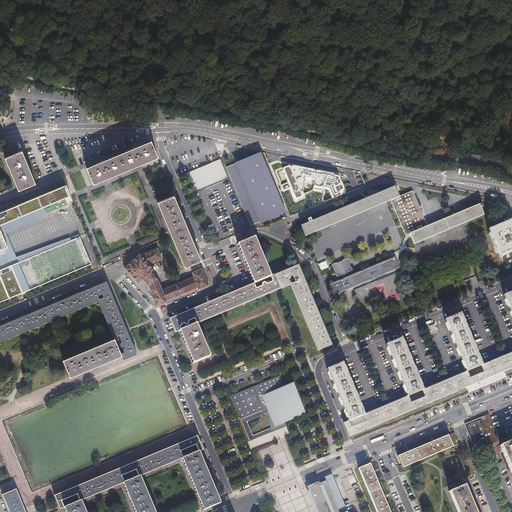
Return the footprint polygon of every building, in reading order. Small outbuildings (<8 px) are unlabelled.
[(86,166),(85,167),(92,184),(93,183),(95,182),(96,182),(98,181),(99,181),(102,180),(102,179),(105,178),(106,178),(108,177),(109,177),(111,176),(112,175),(114,174),(115,174),(118,173),(121,172),(121,171),(124,170),(125,170),(127,169),(128,169),(130,168),(131,167),(133,166),(134,166),(137,165),(140,164),(140,163),(143,162),(144,162),(146,161),(147,161),(149,160),(150,159),(152,159),(153,158),(157,157),(150,140),(149,140),(146,142),(145,142),(144,143),(143,143),(142,143),(140,144),(139,145),(137,145),(136,146),(135,146),(133,147),(132,147),(131,148),(130,148),(129,149),(127,150),(126,150),(125,150),(124,151),(123,151),(121,152),(120,152),(118,153),(117,154),(115,155),(114,155),(112,156),(111,156),(109,157),(108,157),(107,158),(105,159),(104,159),(102,160),(101,160),(99,161),(98,162),(95,163),(93,164),(92,164),(89,165),(88,166),(86,166)] [(17,189),(18,190),(35,183),(35,182),(34,180),(33,179),(32,177),(32,176),(31,173),(30,170),(29,170),(28,167),(28,166),(27,164),(27,163),(26,161),(25,160),(24,158),(24,157),(23,154),(22,151),(21,150),(4,157),(4,158),(5,161),(6,161),(7,164),(7,165),(8,167),(8,168),(9,170),(10,171),(11,173),(11,174),(12,176),(12,177),(13,180),(14,181),(15,183),(15,184),(16,186),(16,187),(17,189)] [(261,152),(227,166),(250,224),(284,210),(282,204),(268,170),(261,152)] [(221,160),(185,171),(191,191),(227,180),(221,160)] [(371,195),(300,224),(304,235),(386,202),(391,200),(401,225),(402,226),(406,235),(410,234),(411,236),(414,244),(482,215),(477,205),(462,211),(461,209),(466,207),(464,204),(454,208),(456,211),(457,211),(458,213),(427,226),(412,190),(398,196),(394,185),(375,193),(374,191),(379,189),(377,185),(367,189),(368,193),(370,193),(371,195)] [(6,234),(47,214),(44,208),(45,207),(70,197),(65,186),(0,212),(0,302),(9,298),(31,289),(91,264),(79,237),(71,241),(69,237),(16,257),(6,234)] [(173,195),(156,202),(157,203),(158,206),(158,207),(159,209),(160,210),(161,212),(161,213),(162,215),(162,216),(163,218),(164,219),(164,221),(165,222),(166,225),(167,228),(168,229),(168,231),(169,232),(170,234),(170,235),(171,237),(171,238),(172,240),(173,241),(174,244),(175,247),(175,248),(176,250),(177,251),(178,253),(178,254),(179,256),(179,257),(180,259),(181,260),(182,262),(182,263),(183,266),(183,267),(200,260),(200,259),(198,256),(198,255),(197,253),(197,252),(197,251),(196,250),(196,249),(195,247),(194,246),(193,244),(193,243),(192,241),(192,240),(191,239),(191,237),(190,236),(189,234),(189,233),(188,231),(188,230),(187,228),(186,227),(185,225),(185,224),(184,222),(184,221),(183,219),(182,218),(182,217),(182,215),(181,215),(180,212),(179,209),(179,208),(178,206),(177,205),(176,203),(176,202),(175,200),(175,199),(173,196),(173,195)] [(490,230),(500,256),(511,250),(511,226),(510,222),(490,230)] [(255,238),(255,237),(237,244),(237,245),(238,248),(239,249),(240,251),(240,252),(241,254),(241,255),(242,255),(242,257),(243,258),(243,260),(244,261),(245,264),(245,265),(246,267),(247,268),(247,270),(248,270),(248,271),(249,273),(249,274),(250,276),(250,277),(251,279),(252,280),(253,282),(253,284),(271,276),(270,275),(269,273),(269,272),(268,269),(267,267),(267,266),(266,264),(265,263),(264,261),(264,260),(263,258),(263,257),(262,254),(261,254),(260,251),(260,250),(259,248),(259,247),(258,245),(257,244),(257,242),(256,241),(255,238)] [(138,254),(124,267),(138,283),(142,280),(149,289),(152,295),(151,296),(156,306),(166,302),(165,300),(197,287),(198,289),(207,285),(201,269),(191,273),(193,277),(161,290),(157,282),(150,273),(153,270),(149,265),(162,259),(159,253),(157,248),(140,255),(138,254)] [(344,278),(329,285),(333,295),(337,294),(399,268),(395,257),(350,276),(344,278)] [(348,258),(333,265),(338,277),(343,275),(344,278),(350,276),(348,272),(353,271),(348,258)] [(284,271),(274,275),(280,289),(290,285),(317,351),(331,345),(327,334),(321,320),(314,305),(309,291),(303,278),(298,265),(287,270),(284,271)] [(280,289),(274,275),(271,276),(253,284),(251,284),(239,290),(226,295),(214,300),(199,306),(169,318),(175,332),(179,331),(196,323),(280,289)] [(0,340),(98,300),(114,338),(121,355),(123,359),(136,353),(121,318),(114,301),(106,281),(101,283),(81,291),(58,301),(46,306),(33,312),(16,318),(0,325),(0,340)] [(511,290),(502,295),(511,319),(511,290)] [(461,312),(443,319),(465,371),(482,364),(461,312)] [(196,323),(179,331),(179,332),(180,334),(180,335),(181,337),(182,338),(183,340),(183,341),(184,343),(184,344),(185,346),(186,347),(186,348),(187,350),(187,351),(188,353),(188,354),(189,356),(190,357),(191,359),(191,360),(192,362),(192,363),(193,363),(210,356),(209,355),(209,353),(208,352),(207,350),(207,349),(206,346),(205,343),(204,342),(203,340),(203,339),(202,337),(202,336),(201,334),(200,333),(199,330),(198,327),(197,325),(196,323)] [(402,337),(385,344),(390,356),(392,361),(400,381),(402,385),(406,396),(423,389),(402,337)] [(64,358),(63,359),(70,376),(71,375),(73,374),(74,374),(76,373),(77,373),(79,372),(80,372),(82,371),(83,370),(86,369),(87,369),(89,368),(90,368),(92,367),(93,366),(95,365),(96,365),(98,364),(99,364),(102,363),(102,362),(105,361),(107,360),(108,360),(109,360),(111,359),(112,358),(114,357),(115,357),(117,356),(118,356),(120,355),(121,355),(114,338),(113,338),(111,339),(110,339),(108,340),(107,341),(104,342),(101,343),(98,344),(97,344),(95,345),(94,346),(92,347),(91,347),(89,348),(88,348),(86,349),(85,350),(83,351),(82,351),(79,352),(76,353),(75,354),(73,355),(72,355),(70,356),(69,356),(67,357),(66,357),(64,358)] [(347,421),(343,423),(348,437),(351,435),(467,387),(504,372),(506,371),(511,368),(511,351),(482,364),(465,371),(423,389),(406,396),(404,397),(400,399),(371,411),(366,413),(364,414),(347,421)] [(364,414),(343,362),(326,369),(330,380),(332,385),(337,396),(341,406),(342,409),(347,421),(364,414)] [(504,372),(467,387),(469,392),(506,376),(504,372)] [(285,426),(283,421),(304,413),(291,383),(282,387),(277,376),(228,396),(238,420),(247,442),(277,430),(285,426)] [(497,439),(488,417),(466,426),(476,448),(497,439)] [(459,443),(455,433),(449,435),(454,446),(459,443)] [(408,452),(398,456),(402,465),(403,467),(450,448),(454,446),(449,435),(434,441),(408,452)] [(192,438),(54,496),(60,509),(64,507),(81,500),(83,499),(97,493),(112,487),(122,483),(140,475),(143,474),(155,469),(165,465),(177,460),(181,458),(198,451),(202,449),(197,436),(192,438)] [(511,441),(500,446),(502,449),(510,469),(511,474),(511,441)] [(202,509),(203,510),(220,503),(219,502),(218,500),(218,499),(217,496),(216,496),(215,493),(215,492),(214,490),(214,489),(213,487),(212,486),(211,484),(211,483),(210,481),(210,480),(209,477),(208,477),(207,474),(207,473),(206,471),(206,470),(205,468),(204,467),(203,465),(203,464),(202,462),(202,461),(201,458),(200,458),(200,455),(199,455),(198,452),(198,451),(181,458),(181,459),(182,462),(183,463),(184,465),(184,466),(185,467),(185,468),(185,469),(186,471),(187,472),(187,474),(188,475),(188,476),(189,477),(189,478),(190,481),(191,484),(192,484),(193,487),(193,488),(194,490),(194,491),(195,493),(196,494),(197,496),(197,497),(198,500),(199,503),(200,503),(201,506),(201,507),(202,509)] [(359,468),(376,511),(390,511),(387,503),(384,496),(375,474),(374,471),(371,464),(359,468)] [(154,511),(153,508),(152,505),(152,504),(151,502),(150,501),(149,499),(149,498),(148,496),(148,495),(147,493),(146,492),(145,489),(144,486),(143,483),(142,482),(142,481),(142,480),(141,479),(140,476),(140,475),(122,483),(123,484),(124,487),(124,488),(125,490),(125,491),(126,493),(127,494),(128,496),(128,497),(129,499),(129,500),(130,502),(131,503),(132,505),(132,506),(133,508),(133,509),(134,511),(154,511)] [(346,511),(333,481),(328,483),(327,481),(310,488),(318,507),(321,511),(320,511),(346,511)] [(466,488),(465,485),(450,492),(458,511),(475,511),(474,509),(466,488)] [(3,494),(2,495),(3,498),(4,499),(5,502),(5,503),(6,505),(6,506),(8,509),(8,511),(25,511),(24,508),(21,500),(18,494),(16,490),(16,489),(3,494)] [(85,511),(85,510),(85,509),(84,507),(83,506),(83,505),(82,504),(82,503),(81,501),(81,500),(64,507),(64,508),(65,510),(65,511),(85,511)]
